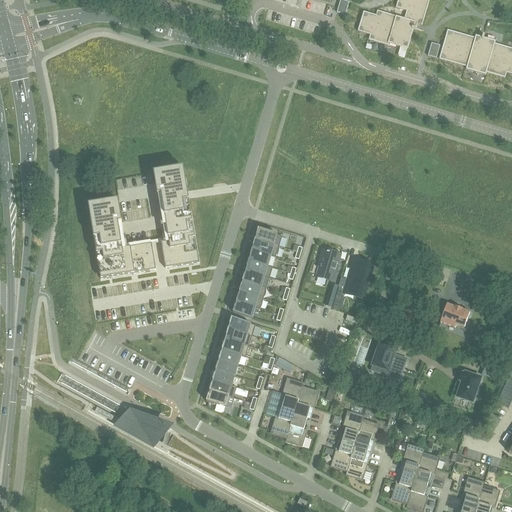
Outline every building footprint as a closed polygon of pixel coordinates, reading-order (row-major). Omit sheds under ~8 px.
[(337,13),(345,16),(349,3),(341,0),(337,13)] [(398,0),(396,8),(407,11),(404,19),(377,11),(376,16),(363,12),(358,32),(370,36),(369,40),(388,46),(389,44),(407,49),(413,30),(416,31),(417,29),(416,29),(417,25),(422,26),(429,0),(398,0)] [(475,38),(447,31),(439,60),(467,68),(466,70),(486,76),(486,73),(505,78),(506,73),(511,74),(511,49),(495,44),(495,42),(483,39),(484,35),(483,35),(483,36),(479,35),(478,37),(476,36),(475,38)] [(440,46),(431,44),(428,56),(436,59),(440,46)] [(161,243),(165,269),(177,267),(181,266),(191,265),(199,263),(199,259),(193,227),(193,223),(191,211),(189,200),(186,186),(185,179),(183,168),(179,169),(154,173),(157,196),(161,195),(163,204),(169,241),(161,243)] [(109,278),(119,277),(123,276),(145,272),(149,272),(156,270),(152,244),(123,249),(119,224),(122,224),(119,201),(93,205),(89,206),(90,216),(94,239),(95,243),(100,275),(101,280),(109,278)] [(258,230),(255,241),(279,248),(282,237),(258,230)] [(276,258),(279,248),(255,241),(252,251),(276,258)] [(252,251),(249,261),(272,268),(273,268),(268,266),(271,257),(275,258),(276,258),(252,251)] [(327,252),(323,251),(318,267),(320,267),(317,277),(332,282),(336,271),(335,271),(338,264),(340,256),(329,253),(330,253),(327,252)] [(269,279),(272,268),(249,261),(246,271),(269,279)] [(364,300),(373,270),(351,263),(343,293),(364,300)] [(266,289),(269,279),(246,271),(243,282),(266,289)] [(263,299),(266,289),(243,282),(239,292),(263,299)] [(327,300),(333,302),(338,288),(331,286),(327,300)] [(263,299),(239,292),(236,302),(260,310),(263,299)] [(260,310),(236,302),(233,313),(252,319),(255,309),(260,310)] [(404,323),(411,326),(418,307),(408,304),(402,323),(404,323)] [(470,313),(462,310),(455,307),(454,308),(446,305),(440,323),(455,328),(457,324),(465,327),(470,313)] [(346,321),(354,323),(357,324),(359,319),(347,316),(346,321)] [(255,326),(231,319),(228,329),(252,337),(255,326)] [(225,340),(249,347),(252,337),(228,329),(225,340)] [(222,350),(246,357),(249,347),(225,340),(222,350)] [(387,349),(380,347),(371,371),(400,381),(404,368),(393,365),(395,359),(393,359),(396,348),(389,345),(387,349)] [(219,360),(238,366),(241,356),(246,358),(246,357),(222,350),(219,360)] [(274,365),(281,368),(284,362),(278,359),(274,365)] [(219,360),(216,371),(235,377),(238,366),(219,360)] [(486,362),(483,369),(495,373),(496,370),(491,368),(492,364),(486,362)] [(232,386),(235,377),(216,371),(213,381),(236,388),(237,388),(232,386)] [(472,403),(481,379),(465,373),(465,375),(462,374),(460,382),(462,382),(457,398),(472,403)] [(286,397),(282,408),(295,412),(304,384),(287,379),(282,396),(283,396),(286,397)] [(213,381),(210,391),(233,399),(236,388),(213,381)] [(304,384),(295,412),(294,415),(307,419),(310,408),(313,409),(314,410),(319,392),(303,387),(304,384)] [(233,399),(210,391),(206,402),(226,408),(229,398),(233,399)] [(294,415),(295,412),(282,408),(279,419),(276,418),(275,417),(270,435),(286,440),(285,443),(286,443),(294,415)] [(346,430),(342,441),(355,445),(363,420),(362,420),(363,417),(347,412),(342,429),(343,429),(346,430)] [(304,430),(307,419),(294,415),(286,443),(302,448),(308,431),(307,431),(304,430)] [(342,417),(335,415),(332,423),(339,425),(342,417)] [(363,420),(355,445),(354,448),(367,452),(371,441),(374,442),(374,443),(380,425),(363,420)] [(346,476),(354,448),(355,445),(342,441),(339,452),(336,450),(330,468),(346,473),(345,476),(346,476)] [(406,463),(403,474),(416,478),(424,450),(407,445),(402,462),(403,462),(406,463)] [(364,463),(367,452),(354,448),(346,476),(363,481),(368,464),(367,464),(364,463)] [(424,450),(416,478),(415,481),(428,485),(431,474),(434,475),(434,476),(440,458),(423,453),(424,450)] [(455,463),(462,465),(464,459),(461,458),(457,456),(455,463)] [(406,509),(415,481),(416,478),(403,474),(399,485),(396,484),(390,501),(407,506),(406,509)] [(466,496),(463,507),(476,511),(484,483),(468,478),(462,495),(463,495),(466,496)] [(424,496),(428,485),(415,481),(406,509),(414,511),(423,511),(428,497),(427,497),(424,496)] [(484,483),(476,511),(475,511),(489,511),(491,507),(494,508),(495,509),(500,491),(484,486),(485,483),(484,483)] [(307,503),(300,499),(297,504),(304,507),(307,503)]
